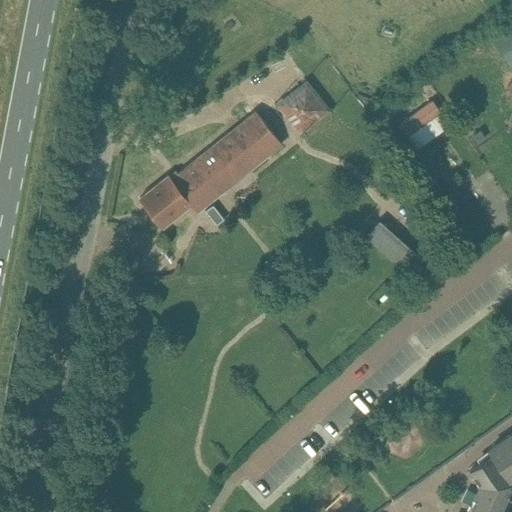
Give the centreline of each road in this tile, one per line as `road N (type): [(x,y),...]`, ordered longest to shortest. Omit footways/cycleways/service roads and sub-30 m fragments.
road 1 (unclassified): [(47,511),(49,423),(132,0)]
road 2 (unclassified): [(211,511),(225,487),(306,414),(511,246)]
road 3 (primary): [(0,242),(45,0)]
